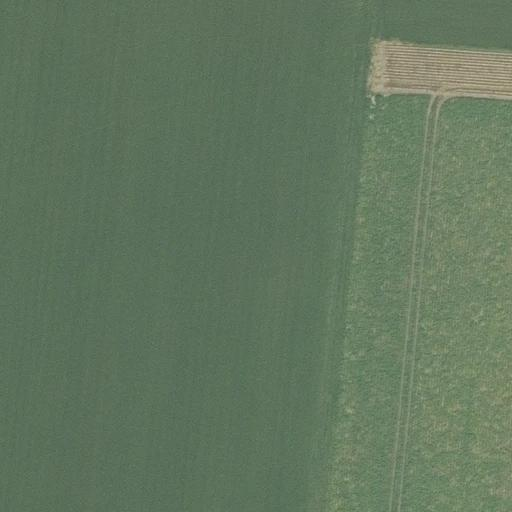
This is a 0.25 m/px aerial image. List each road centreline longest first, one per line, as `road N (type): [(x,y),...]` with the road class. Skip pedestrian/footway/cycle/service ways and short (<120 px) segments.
road 1 (track): [(319,511),(369,0)]
road 2 (track): [(511,43),(365,35)]
